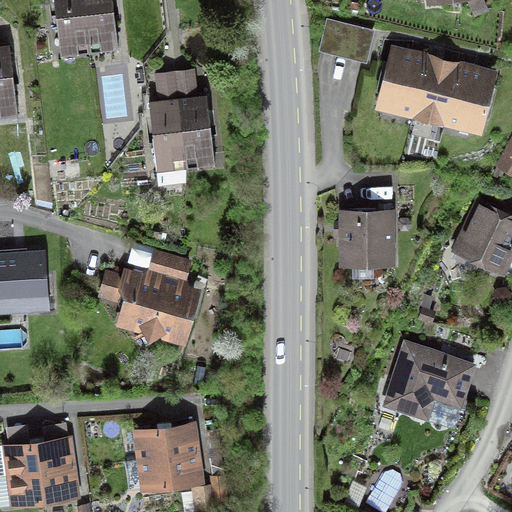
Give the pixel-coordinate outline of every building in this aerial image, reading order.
[(108,0),(53,0),(60,53),(114,46),(108,0)] [(372,29),(325,18),(318,49),(365,60),(372,29)] [(0,48),(0,110),(14,109),(6,47),(0,48)] [(412,111),(443,119),(480,127),(493,71),(472,66),(457,63),(440,59),(425,55),(411,51),(393,47),(379,104),(412,111)] [(186,180),(184,163),(211,160),(204,97),(186,99),(177,100),(164,102),(148,104),(157,183),(186,180)] [(511,138),(498,165),(511,171),(511,168),(511,138)] [(511,246),(511,225),(475,209),(455,256),(500,275),(511,246)] [(386,217),(343,217),(343,259),(386,259),(386,217)] [(189,261),(157,253),(153,270),(185,278),(189,261)] [(0,306),(43,304),(40,254),(0,256),(0,306)] [(127,275),(118,317),(179,329),(188,287),(127,275)] [(481,339),(451,330),(447,344),(477,353),(481,339)] [(464,360),(404,345),(391,397),(451,413),(464,360)] [(195,478),(192,459),(190,444),(187,429),(137,437),(145,486),(195,478)] [(72,490),(69,473),(67,457),(64,440),(6,449),(13,499),(72,490)]
